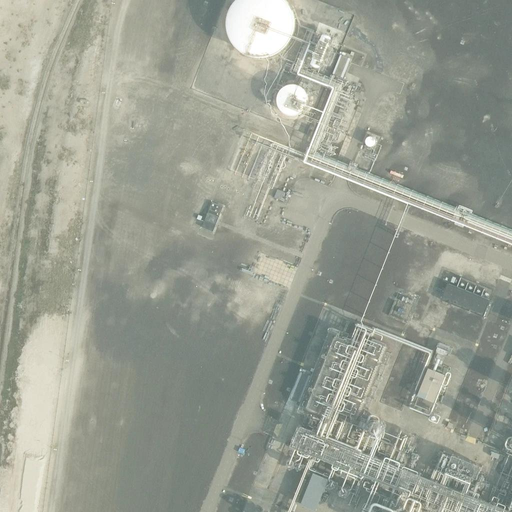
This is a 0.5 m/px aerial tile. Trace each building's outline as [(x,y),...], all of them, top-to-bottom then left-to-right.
[(294,26),(294,25),(293,19),(291,12),(288,6),(284,1),(282,0),(235,0),(235,1),(230,6),(227,12),(225,18),(224,25),(225,32),(227,38),(230,44),(235,50),(239,54),(245,57),(252,59),(258,60),(265,60),(271,58),(278,54),(284,50),(287,46),(291,39),(293,32),(294,26)] [(307,100),(307,99),(306,96),(306,94),(305,91),(303,88),(299,86),(297,85),(292,84),(288,84),(286,85),(283,86),(281,88),(278,92),(276,95),(276,98),(276,101),(277,104),(278,106),(280,109),(284,112),(287,114),(290,114),(292,114),(296,114),(299,112),(301,111),(304,108),(305,106),(306,103),(307,100)] [(277,189),(274,197),(280,199),(284,191),(277,189)] [(211,201),(202,226),(213,231),(223,205),(211,201)] [(490,301),(447,284),(441,300),(484,317),(490,301)] [(319,335),(313,402),(302,401),(310,406),(302,405),(296,413),(321,415),(320,424),(318,428),(295,426),(292,466),(305,468),(305,475),(316,459),(332,460),(333,447),(340,447),(342,444),(345,448),(355,449),(336,435),(334,433),(335,423),(339,423),(338,431),(354,419),(355,403),(395,347),(340,308),(321,307),(319,335)] [(429,365),(418,393),(434,399),(445,372),(429,365)] [(411,471),(402,511),(511,511),(511,510),(504,509),(477,494),(484,462),(442,453),(431,475),(411,471)] [(329,475),(313,470),(300,502),(316,508),(329,475)]
